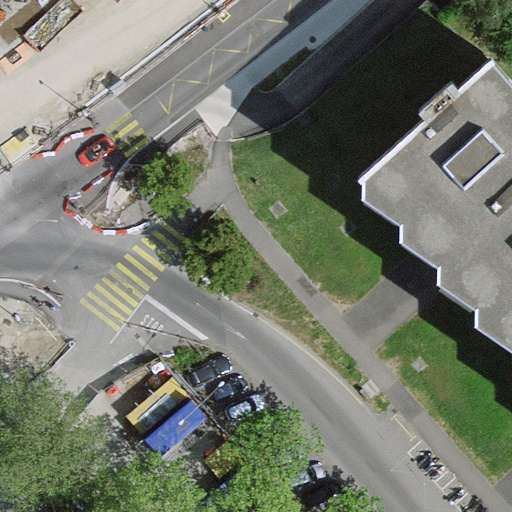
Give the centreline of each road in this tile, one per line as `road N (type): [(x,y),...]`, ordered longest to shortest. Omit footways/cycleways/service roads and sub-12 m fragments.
road 1 (residential): [(422,511),(297,378),(228,324),(175,309),(117,312)]
road 2 (tertiary): [(285,0),(17,203)]
road 3 (residential): [(117,312),(73,408),(59,458),(58,511)]
road 4 (residential): [(17,203),(117,312)]
